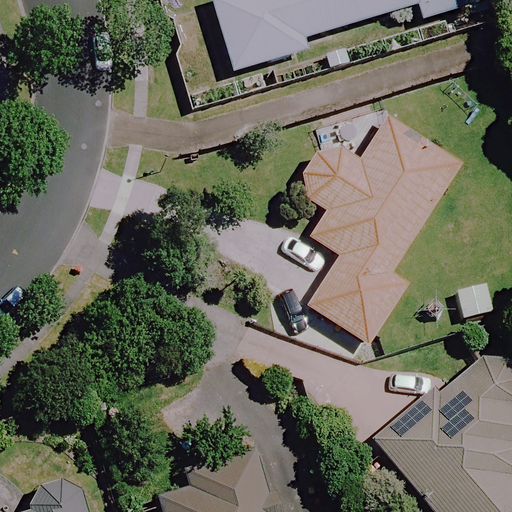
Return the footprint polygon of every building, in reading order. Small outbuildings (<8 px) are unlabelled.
[(230,0),(211,5),(232,78),(304,58),(300,45),(416,12),(420,26),(471,12),(467,0),(230,0)] [(458,174),(386,128),(358,172),(325,151),(295,199),(327,219),(310,244),(339,263),(307,313),(368,352),(407,291),(390,281),(458,174)] [(0,328),(72,236),(23,199),(0,228),(0,328)] [(511,511),(511,390),(486,360),(377,451),(427,511),(511,511)] [(271,511),(255,458),(187,479),(192,494),(159,504),(161,511),(271,511)] [(85,511),(79,489),(26,504),(27,511),(85,511)]
